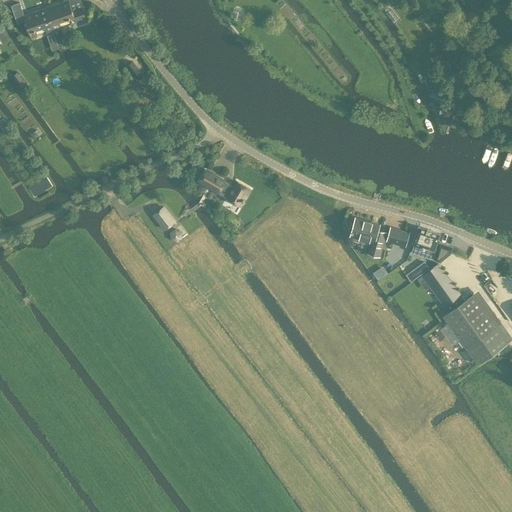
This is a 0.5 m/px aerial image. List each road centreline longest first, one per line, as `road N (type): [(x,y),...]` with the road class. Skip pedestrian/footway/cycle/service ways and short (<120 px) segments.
road 1 (tertiary): [(511,253),(324,189),(220,132)]
road 2 (unclassified): [(0,238),(220,132)]
road 3 (tertiary): [(220,132),(107,0)]
